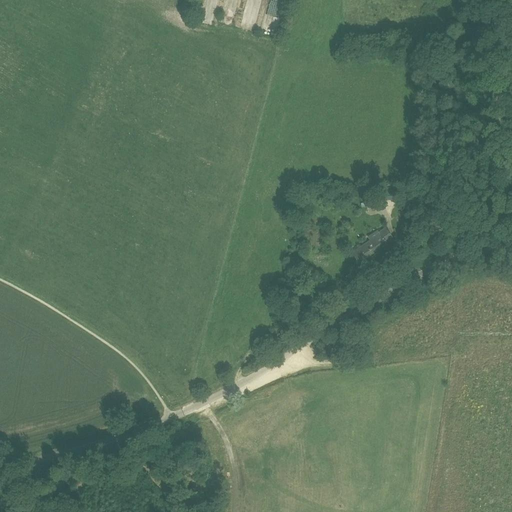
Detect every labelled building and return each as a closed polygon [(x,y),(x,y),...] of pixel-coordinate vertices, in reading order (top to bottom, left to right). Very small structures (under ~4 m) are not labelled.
[(250,0),(245,20),(251,22),(257,0),(250,0)] [(272,0),(267,26),(272,27),(271,32),(275,33),(281,0),(272,0)] [(222,20),(231,22),(234,10),(225,8),(222,20)] [(379,233),(380,235),(352,254),(361,267),(389,248),(387,244),(393,240),(385,229),(379,233)] [(339,339),(341,350),(350,348),(348,340),(343,341),(342,339),(339,339)]
